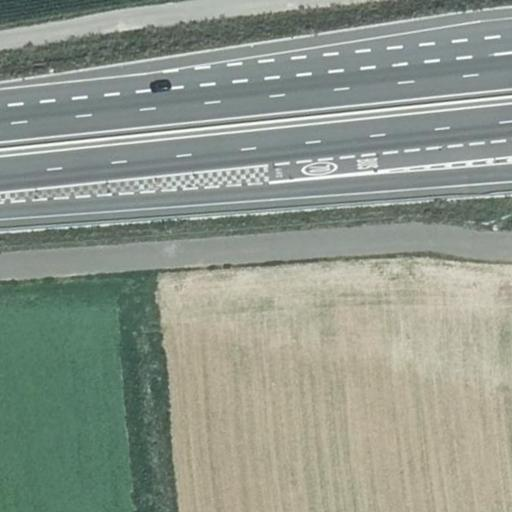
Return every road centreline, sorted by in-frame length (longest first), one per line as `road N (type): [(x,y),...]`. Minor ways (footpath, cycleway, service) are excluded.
road 1 (trunk): [(511,32),(0,97)]
road 2 (trunk): [(511,71),(0,124)]
road 3 (trunk): [(0,176),(511,123)]
road 4 (trunk): [(0,214),(511,177)]
road 5 (track): [(287,0),(0,37)]
